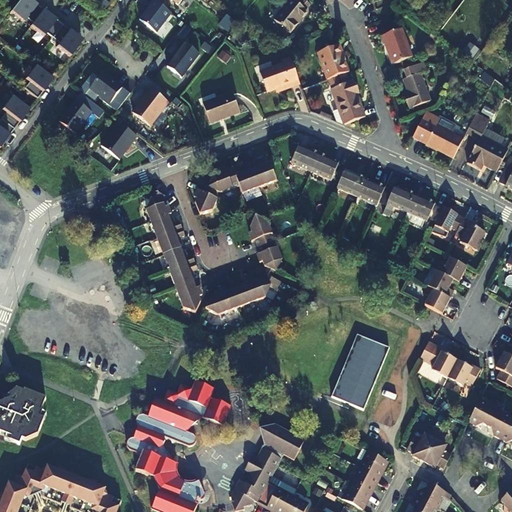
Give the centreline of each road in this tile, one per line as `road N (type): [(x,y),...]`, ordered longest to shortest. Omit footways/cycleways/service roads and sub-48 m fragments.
road 1 (residential): [(171,167),(288,123),(380,155)]
road 2 (residential): [(0,164),(126,0)]
road 3 (residential): [(380,155),(388,125),(346,7)]
road 4 (residential): [(380,155),(511,217)]
road 5 (residential): [(482,511),(504,488),(505,465),(463,448),(444,483)]
road 6 (residential): [(47,214),(171,167)]
road 7 (residential): [(511,227),(455,336)]
